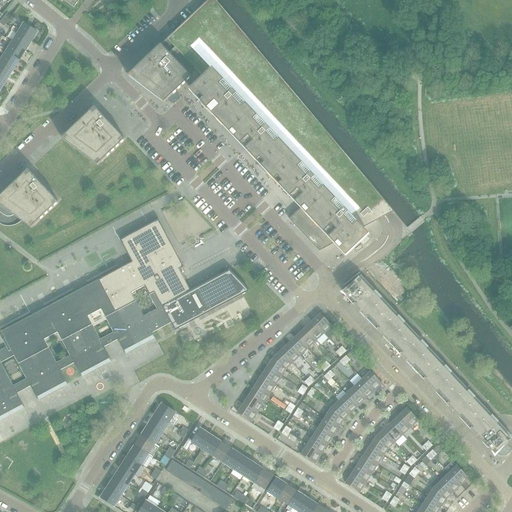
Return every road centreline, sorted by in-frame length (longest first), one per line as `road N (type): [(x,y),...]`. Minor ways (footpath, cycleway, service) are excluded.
road 1 (unknown): [(390,238),(177,6)]
road 2 (residential): [(328,281),(174,114),(163,126)]
road 3 (residential): [(163,126),(152,137),(305,300)]
road 4 (residential): [(511,420),(500,417),(357,265)]
road 5 (residential): [(72,505),(150,387),(194,393)]
road 6 (residential): [(324,481),(194,393)]
road 7 (residential): [(0,175),(110,71)]
road 8 (residential): [(194,393),(305,300)]
road 9 (residential): [(497,481),(405,384)]
road 10 (residential): [(324,481),(361,424),(405,384)]
road 11 (residential): [(405,384),(319,291)]
